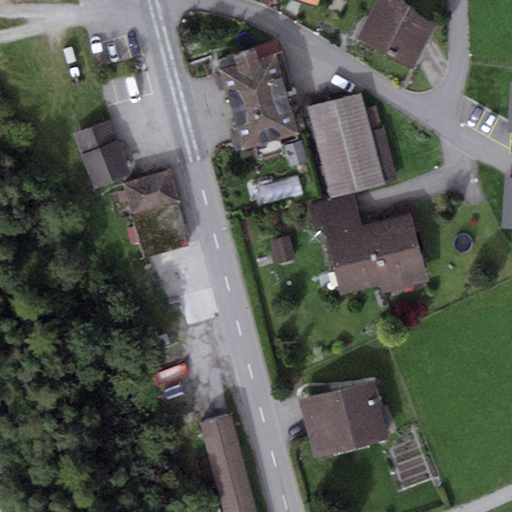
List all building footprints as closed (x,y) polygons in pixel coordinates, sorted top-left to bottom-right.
[(435,25),(391,0),(379,0),(359,35),(412,66),(435,25)] [(237,65),(214,72),(237,152),(299,134),(276,53),(257,58),(255,50),(235,56),(237,65)] [(361,95),(310,107),(332,194),(383,181),(371,131),(381,129),(375,106),(364,108),(361,95)] [(110,121),(75,135),(95,187),(130,174),(110,121)] [(276,162),(263,165),(267,181),(280,178),(276,162)] [(168,170),(123,182),(143,256),(188,244),(168,170)] [(511,177),(503,177),(500,230),(511,230),(511,177)] [(381,284),(366,224),(359,226),(353,198),(307,209),(312,229),(323,226),(340,294),(381,284)] [(408,214),(366,224),(381,284),(383,290),(425,280),(408,214)] [(289,236),(271,240),(276,263),(294,259),(289,236)] [(375,381),(303,400),(318,457),(390,438),(375,381)] [(260,511),(235,416),(201,426),(224,511),(260,511)]
